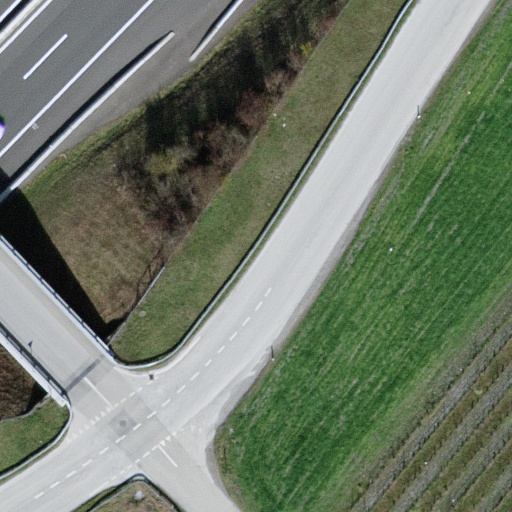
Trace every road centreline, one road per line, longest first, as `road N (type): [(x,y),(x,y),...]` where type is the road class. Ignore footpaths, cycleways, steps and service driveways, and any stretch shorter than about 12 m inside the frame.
road 1 (unclassified): [(458,0),(308,237),(211,360),(135,431)]
road 2 (unclassified): [(0,297),(135,431)]
road 3 (unclassified): [(135,431),(9,511)]
road 4 (motorway): [(0,102),(100,0)]
